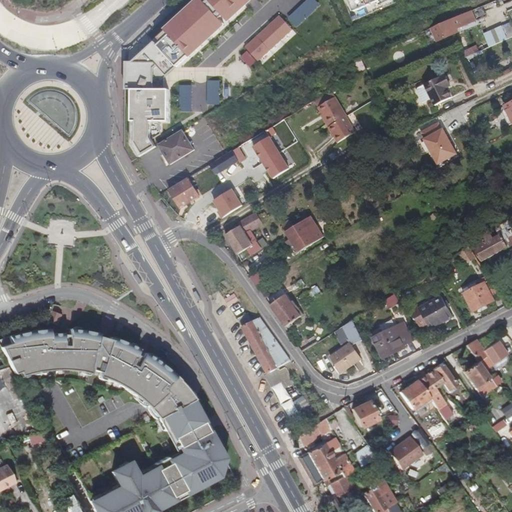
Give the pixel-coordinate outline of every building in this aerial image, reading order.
[(29,0),(30,15),(55,14),(54,0),(29,0)] [(164,78),(224,24),(220,19),(223,16),(227,21),(250,0),(208,0),(209,0),(205,3),(202,0),(199,0),(158,38),(161,42),(158,45),(155,42),(133,62),(126,62),(126,65),(126,74),(126,85),(126,89),(132,89),(131,143),(139,156),(156,147),(152,140),(161,134),(161,122),(168,122),(169,90),(165,90),(164,78)] [(297,27),(321,5),(316,0),(307,0),(288,18),(297,27)] [(349,0),(354,12),(381,0),(349,0)] [(436,45),(453,38),(451,32),(454,30),(455,33),(480,22),(476,13),(430,33),(436,45)] [(258,61),(293,30),(282,18),(277,23),(275,20),(268,27),(270,29),(266,33),(264,31),(257,37),(259,39),(255,43),(253,41),(245,47),(258,61)] [(511,21),(484,33),(489,47),(511,38),(511,21)] [(353,62),(358,74),(366,71),(361,58),(353,62)] [(451,86),(445,75),(418,89),(416,92),(422,103),(431,99),(435,106),(451,98),(446,88),(451,86)] [(208,80),(207,104),(220,105),(220,81),(208,80)] [(180,112),(193,112),(192,85),(180,85),(180,112)] [(339,100),(321,111),(332,130),(330,131),(340,146),(358,135),(348,120),(350,119),(339,100)] [(511,103),(501,109),(509,126),(511,124),(511,103)] [(438,165),(457,155),(443,129),(442,130),(439,123),(421,133),(425,139),(424,140),(438,165)] [(223,152),(233,147),(223,129),(213,134),(223,152)] [(159,145),(170,165),(194,150),(183,131),(159,145)] [(271,139),(255,148),(273,180),(290,171),(271,139)] [(221,173),(238,163),(232,153),(215,163),(221,173)] [(181,208),(200,197),(189,178),(169,189),(181,208)] [(259,194),(265,191),(260,179),(253,182),(259,194)] [(219,215),(223,221),(243,209),(232,193),(215,204),(221,213),(219,215)] [(228,235),(229,236),(227,237),(239,257),(254,247),(253,246),(256,245),(264,255),(283,242),(273,225),(264,231),(269,243),(267,244),(263,238),(259,241),(253,232),(263,226),(262,224),(264,222),(261,217),(259,218),(257,216),(239,227),(240,229),(236,232),(235,230),(228,235)] [(481,239),(484,244),(474,250),(482,262),(511,242),(511,217),(511,216),(494,227),(498,234),(491,239),(488,234),(481,239)] [(288,223),(283,226),(287,233),(286,234),(300,254),(324,238),(311,218),(296,228),(293,223),(291,221),(288,223)] [(467,248),(459,253),(466,264),(476,258),(469,247),(467,248)] [(253,281),(257,287),(268,280),(264,273),(252,280),(253,281)] [(301,281),(291,288),(294,292),(304,285),(301,281)] [(464,296),(474,313),(502,298),(491,281),(464,296)] [(302,304),(322,296),(319,286),(298,293),(302,304)] [(389,305),(398,300),(395,295),(387,300),(389,305)] [(235,296),(226,302),(230,309),(240,303),(235,296)] [(287,329),(302,318),(287,297),(272,308),(287,329)] [(418,309),(411,313),(419,328),(427,324),(430,330),(452,318),(443,300),(419,313),(418,309)] [(59,314),(50,310),(47,321),(56,324),(59,314)] [(240,321),(246,330),(270,376),(292,362),(262,320),(254,324),(249,316),(240,321)] [(350,345),(332,359),(343,374),(362,360),(351,346),(363,341),(353,321),(343,328),(349,341),(348,342),(350,345)] [(404,346),(414,341),(406,324),(375,339),(385,359),(406,349),(404,346)] [(123,496),(95,510),(95,511),(150,511),(155,510),(154,507),(171,498),(172,500),(187,493),(185,490),(201,482),(202,484),(218,476),(223,456),(208,428),(206,430),(204,430),(199,422),(201,421),(203,419),(191,398),(182,386),(178,381),(177,380),(176,379),(175,378),(175,377),(171,373),(170,373),(169,372),(162,366),(162,365),(142,351),(133,366),(127,363),(136,348),(109,336),(107,340),(96,337),(97,333),(75,329),(74,329),(72,328),(69,328),(68,328),(67,346),(61,345),(61,332),(47,333),(47,328),(36,329),(35,329),(28,330),(27,331),(25,331),(21,332),(20,332),(0,338),(0,349),(12,373),(17,371),(19,375),(45,369),(68,369),(69,369),(71,369),(72,369),(73,369),(87,372),(89,369),(97,371),(96,375),(114,382),(139,399),(146,407),(153,414),(162,430),(165,429),(173,444),(176,443),(182,455),(180,456),(178,457),(176,454),(167,459),(165,455),(152,463),(152,464),(154,467),(136,477),(134,474),(127,462),(110,471),(123,496)] [(341,341),(346,337),(341,328),(335,332),(341,341)] [(299,349),(302,353),(317,344),(314,339),(299,349)] [(468,349),(478,344),(476,340),(466,346),(468,349)] [(485,357),(478,344),(468,349),(477,362),(485,357)] [(467,361),(459,367),(463,372),(470,366),(467,361)] [(470,366),(463,372),(481,397),(492,389),(490,387),(493,385),(492,383),(477,362),(470,366)] [(441,364),(440,365),(431,371),(440,382),(437,384),(438,385),(440,383),(447,392),(456,385),(441,364)] [(13,399),(21,396),(6,366),(0,368),(0,373),(13,399)] [(440,382),(431,371),(423,376),(422,374),(416,379),(417,381),(431,401),(437,410),(444,405),(432,389),(438,385),(437,384),(440,382)] [(431,401),(417,381),(400,393),(414,414),(431,401)] [(474,417),(479,414),(468,397),(464,400),(463,401),(474,417)] [(367,401),(351,410),(360,427),(376,419),(367,401)] [(511,412),(504,401),(496,407),(504,418),(511,412)] [(397,425),(397,415),(388,415),(388,425),(397,425)] [(304,447),(331,429),(333,428),(326,419),(299,437),(304,447)] [(438,422),(427,429),(432,437),(443,430),(438,422)] [(29,444),(39,442),(37,434),(28,436),(29,444)] [(408,437),(386,453),(399,470),(421,454),(408,437)] [(308,453),(323,481),(340,472),(343,478),(349,474),(354,472),(345,454),(335,460),(331,453),(339,448),(334,439),(308,453)] [(176,443),(173,444),(180,456),(182,455),(176,443)] [(430,444),(420,447),(423,456),(433,453),(430,444)] [(366,446),(353,453),(358,462),(371,454),(366,446)] [(314,486),(323,481),(308,453),(299,458),(314,486)] [(152,464),(134,474),(136,477),(154,467),(152,464)] [(7,468),(0,471),(0,491),(15,484),(7,468)] [(349,488),(355,484),(349,474),(343,478),(332,484),(338,496),(350,489),(349,488)] [(366,490),(367,492),(368,492),(364,494),(374,511),(375,511),(385,511),(384,510),(396,503),(381,475),(367,478),(368,484),(367,485),(366,486),(366,488),(366,490)] [(185,490),(187,493),(202,484),(201,482),(185,490)] [(0,494),(16,486),(15,484),(0,491),(0,494)] [(154,507),(155,510),(172,500),(171,498),(154,507)]
